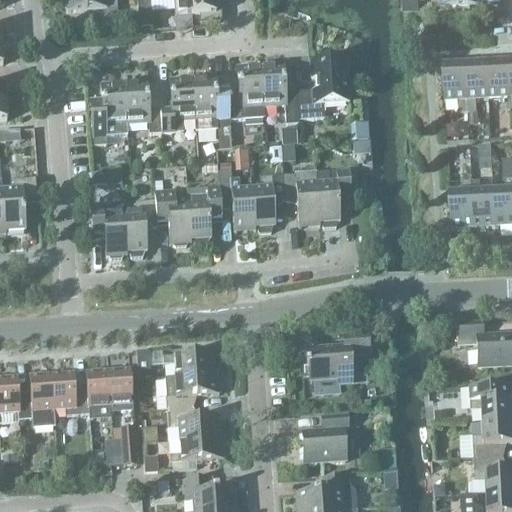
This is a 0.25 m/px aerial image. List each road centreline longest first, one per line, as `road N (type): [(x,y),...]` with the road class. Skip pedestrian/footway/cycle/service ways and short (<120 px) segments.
road 1 (residential): [(248,316),(362,295),(511,289)]
road 2 (residential): [(57,62),(231,43),(244,26),(243,0)]
road 3 (residential): [(66,259),(57,62)]
road 4 (residential): [(265,511),(248,316)]
road 5 (residential): [(71,328),(248,316)]
road 6 (residential): [(127,511),(107,498),(0,509)]
